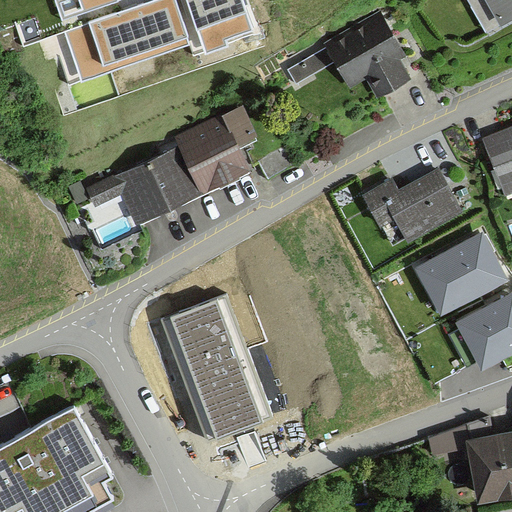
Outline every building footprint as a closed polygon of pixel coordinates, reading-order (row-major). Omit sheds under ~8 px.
[(175,0),(155,0),(64,31),(82,81),(112,71),(190,45),(175,0)] [(186,0),(204,47),(253,30),(242,0),(186,0)] [(511,0),(485,0),(497,20),(511,10),(511,0)] [(379,91),(402,78),(387,52),(384,50),(381,51),(377,44),(385,40),(386,36),(377,18),(287,70),(294,82),(336,58),(349,80),(366,71),(378,92),(379,91)] [(232,111),(182,135),(207,186),(245,168),(230,137),(241,131),(232,111)] [(511,133),(502,138),(500,132),(482,140),(493,168),(510,162),(511,167),(511,133)] [(135,221),(207,186),(182,135),(154,148),(158,156),(87,190),(93,203),(120,190),(135,221)] [(266,179),(293,164),(283,146),(256,162),(266,179)] [(457,208),(436,171),(396,193),(388,180),(362,195),(382,230),(400,221),(408,235),(457,208)] [(482,233),(417,267),(442,315),(507,280),(482,233)] [(511,294),(457,324),(481,370),(511,353),(511,294)] [(225,296),(163,319),(206,437),(269,414),(225,296)] [(116,479),(76,405),(0,444),(0,511),(91,511),(113,500),(105,485),(116,479)] [(479,496),(511,489),(511,433),(491,438),(487,416),(466,424),(479,496)]
